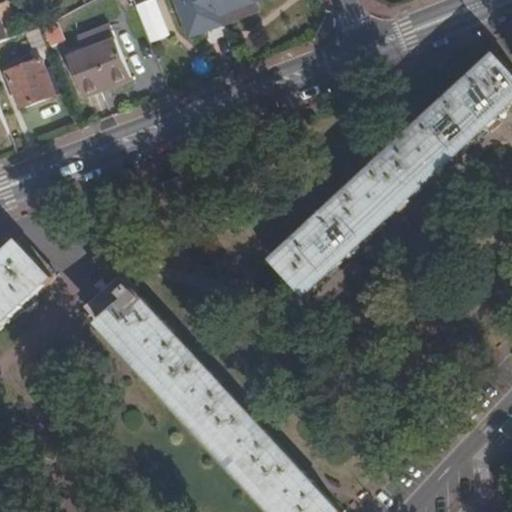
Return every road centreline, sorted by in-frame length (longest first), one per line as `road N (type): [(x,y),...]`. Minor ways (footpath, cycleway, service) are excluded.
road 1 (residential): [(0,191),(365,49)]
road 2 (residential): [(401,511),(511,401)]
road 3 (residential): [(365,49),(492,0)]
